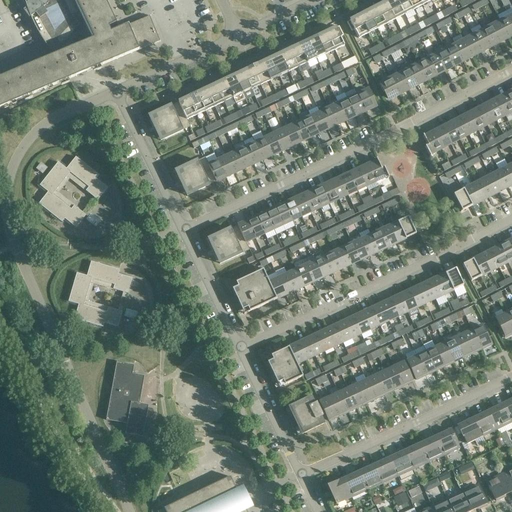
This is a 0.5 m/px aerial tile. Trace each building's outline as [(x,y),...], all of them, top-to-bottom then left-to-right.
[(24,0),(27,3),(25,4),(26,8),(23,11),(29,19),(30,18),(32,22),(35,27),(37,32),(40,37),(43,42),(46,46),(50,51),(54,56),(0,77),(0,108),(87,72),(160,42),(149,17),(117,30),(115,25),(116,24),(104,0),(24,0)] [(404,15),(396,0),(390,0),(386,2),(395,19),(404,15)] [(413,10),(407,0),(396,0),(404,15),(413,10)] [(422,5),(419,0),(407,0),(413,10),(422,5)] [(395,19),(386,2),(377,7),(386,24),(395,19)] [(453,6),(447,9),(450,14),(455,12),(453,6)] [(386,24),(377,7),(368,12),(377,29),(386,24)] [(450,14),(447,9),(442,12),(445,17),(450,14)] [(377,29),(368,12),(359,16),(368,34),(377,29)] [(368,34),(359,16),(347,23),(351,31),(354,30),(358,38),(368,34)] [(434,16),(429,19),(432,24),(437,21),(434,16)] [(511,36),(511,22),(509,17),(500,21),(509,38),(511,36)] [(432,24),(429,19),(424,21),(427,27),(432,24)] [(509,38),(500,21),(491,26),(499,43),(509,38)] [(416,25),(411,28),(414,33),(419,31),(416,25)] [(499,43),(491,26),(482,31),(490,47),(499,43)] [(339,27),(326,33),(335,50),(344,46),(340,37),(343,36),(339,27)] [(414,33),(411,28),(406,31),(409,36),(414,33)] [(490,47),(482,31),(473,35),(481,52),(490,47)] [(335,50),(326,33),(317,37),(325,55),(335,50)] [(398,35),(393,38),(396,43),(401,40),(398,35)] [(481,52),(473,35),(464,40),(472,57),(481,52)] [(325,55),(317,37),(308,41),(316,59),(325,55)] [(396,43),(393,38),(388,40),(391,46),(396,43)] [(472,57),(464,40),(454,45),(463,62),(472,57)] [(316,59),(308,41),(299,46),(307,63),(316,59)] [(380,44),(375,47),(378,52),(383,50),(380,44)] [(463,62),(454,45),(445,50),(454,66),(463,62)] [(307,63),(299,46),(289,50),(298,68),(307,63)] [(378,52),(375,47),(370,50),(372,55),(378,52)] [(298,68),(289,50),(280,54),(288,72),(298,68)] [(454,66),(445,50),(436,54),(445,71),(454,66)] [(288,72),(280,54),(271,59),(279,76),(288,72)] [(445,71),(436,54),(427,59),(436,76),(445,71)] [(382,60),(379,55),(374,58),(376,63),(382,60)] [(279,76),(271,59),(262,63),(270,81),(279,76)] [(436,76),(427,59),(418,64),(427,80),(436,76)] [(270,81),(262,63),(252,68),(260,85),(270,81)] [(427,80),(418,64),(409,69),(418,85),(427,80)] [(260,85),(252,68),(243,72),(251,90),(260,85)] [(418,85),(409,69),(400,73),(409,90),(418,85)] [(251,90),(243,72),(234,76),(242,94),(251,90)] [(409,90),(400,73),(391,78),(400,95),(409,90)] [(242,94),(234,76),(224,81),(233,98),(242,94)] [(400,95),(391,78),(379,84),(383,93),(386,91),(390,100),(400,95)] [(233,98),(224,81),(215,85),(224,103),(233,98)] [(224,103),(215,85),(206,89),(214,107),(224,103)] [(214,107),(206,89),(197,94),(205,111),(214,107)] [(369,89),(356,95),(364,112),(374,108),(370,99),(373,98),(369,89)] [(205,111),(197,94),(188,98),(196,116),(205,111)] [(364,112),(356,95),(347,100),(355,117),(364,112)] [(511,112),(511,107),(505,95),(496,99),(505,116),(511,112)] [(196,116),(188,98),(178,102),(187,120),(196,116)] [(505,116),(496,99),(487,104),(496,121),(505,116)] [(355,117),(347,100),(338,104),(346,121),(355,117)] [(187,120),(178,102),(153,115),(154,118),(150,120),(159,138),(163,136),(164,139),(190,127),(187,120)] [(346,121),(338,104),(329,108),(337,125),(346,121)] [(496,121),(487,104),(478,109),(487,125),(496,121)] [(337,125),(329,108),(319,113),(327,130),(337,125)] [(487,125),(478,109),(469,114),(477,130),(487,125)] [(327,130),(319,113),(310,117),(318,134),(327,130)] [(477,130),(469,114),(460,118),(468,135),(477,130)] [(318,134),(310,117),(301,121),(309,138),(318,134)] [(468,135),(460,118),(451,123),(459,140),(468,135)] [(309,138),(301,121),(292,126),(300,143),(309,138)] [(459,140),(451,123),(441,128),(450,144),(459,140)] [(300,143),(292,126),(282,130),(290,147),(300,143)] [(450,144),(441,128),(432,133),(441,149),(450,144)] [(197,132),(199,137),(205,135),(202,129),(197,132)] [(290,147),(282,130),(273,134),(281,151),(290,147)] [(441,149),(432,133),(424,137),(423,136),(422,136),(427,146),(425,147),(430,157),(430,155),(441,149)] [(281,151),(273,134),(264,139),(272,156),(281,151)] [(272,156),(264,139),(254,143),(262,160),(272,156)] [(262,160),(254,143),(245,148),(253,165),(262,160)] [(253,165),(245,148),(236,152),(244,169),(253,165)] [(244,169),(236,152),(227,156),(235,173),(244,169)] [(235,173),(227,156),(218,161),(226,178),(235,173)] [(177,175),(181,183),(185,192),(189,191),(191,194),(216,182),(208,165),(205,157),(179,169),(181,173),(177,175)] [(376,161),(367,165),(375,182),(387,177),(388,178),(384,168),(381,169),(376,159),(376,161)] [(100,179),(77,160),(68,172),(60,165),(41,189),(49,195),(40,207),(63,225),(66,222),(77,231),(87,218),(90,215),(86,212),(83,215),(75,209),(57,194),(69,179),(87,194),(95,200),(92,204),(96,207),(99,203),(109,191),(98,182),(100,179)] [(226,178),(218,161),(208,165),(216,182),(226,178)] [(443,165),(446,171),(451,168),(448,163),(443,165)] [(375,182),(367,165),(358,169),(366,186),(375,182)] [(511,185),(511,174),(508,167),(499,171),(507,188),(511,185)] [(366,186),(358,169),(349,174),(357,191),(366,186)] [(507,188),(499,171),(490,176),(498,192),(507,188)] [(357,191),(349,174),(340,178),(348,195),(357,191)] [(498,192),(490,176),(481,181),(489,197),(498,192)] [(348,195),(340,178),(330,182),(338,199),(348,195)] [(489,197),(481,181),(472,186),(480,202),(489,197)] [(338,199),(330,182),(321,187),(329,204),(338,199)] [(480,202),(472,186),(463,190),(471,207),(480,202)] [(329,204),(321,187),(312,191),(320,208),(329,204)] [(471,207),(463,190),(453,195),(461,211),(460,212),(461,212),(471,207)] [(320,208),(312,191),(302,195),(310,212),(320,208)] [(310,212),(302,195),(293,200),(301,217),(310,212)] [(301,217),(293,200),(284,204),(292,221),(301,217)] [(292,221),(284,204),(275,208),(283,225),(292,221)] [(283,225),(275,208),(265,213),(273,230),(283,225)] [(273,230),(265,213),(256,217),(264,234),(273,230)] [(264,234),(256,217),(247,221),(255,238),(264,234)] [(408,218),(398,222),(406,239),(416,234),(416,233),(415,234),(408,218)] [(255,238),(247,221),(238,226),(246,243),(255,238)] [(406,239),(398,222),(389,227),(396,243),(406,239)] [(246,243),(238,226),(212,238),(213,241),(210,243),(218,261),(222,259),(223,262),(249,250),(246,243)] [(396,243),(389,227),(379,231),(387,248),(396,243)] [(387,248),(379,231),(370,235),(378,252),(387,248)] [(350,239),(352,244),(359,261),(369,256),(361,240),(359,235),(350,239)] [(378,252),(370,235),(361,240),(369,256),(378,252)] [(511,260),(511,249),(508,242),(499,246),(507,263),(511,260)] [(359,261),(352,244),(342,248),(350,265),(359,261)] [(507,263),(499,246),(490,251),(498,267),(507,263)] [(350,265),(342,248),(333,253),(341,269),(350,265)] [(498,267),(490,251),(481,256),(489,272),(498,267)] [(341,269),(333,253),(324,257),(331,274),(341,269)] [(489,272),(481,256),(472,261),(480,277),(489,272)] [(331,274),(324,257),(314,261),(322,278),(331,274)] [(322,278),(314,261),(305,266),(313,282),(322,278)] [(480,277),(472,261),(462,265),(471,282),(480,277)] [(133,280),(119,276),(120,272),(92,264),(88,278),(77,275),(69,304),(79,307),(75,321),(104,329),(105,325),(119,329),(123,314),(124,309),(120,308),(118,313),(109,310),(108,310),(86,303),(91,285),(114,291),(124,294),(122,299),(127,300),(128,296),(133,280)] [(253,271),(251,266),(238,272),(240,277),(253,271)] [(313,282),(305,266),(296,270),(304,287),(313,282)] [(463,286),(455,269),(445,274),(453,290),(463,286)] [(248,313),(276,299),(268,283),(263,270),(234,284),(236,288),(232,289),(242,311),(246,309),(248,313)] [(304,287),(296,270),(287,274),(294,291),(304,287)] [(294,291),(287,274),(277,279),(285,295),(294,291)] [(453,290),(445,274),(436,278),(444,295),(453,290)] [(444,295),(436,278),(427,283),(435,299),(444,295)] [(277,279),(268,283),(276,299),(285,295),(277,279)] [(435,299),(427,283),(418,287),(425,304),(435,299)] [(425,304),(418,287),(408,291),(416,308),(425,304)] [(416,308),(408,291),(399,296),(407,312),(416,308)] [(407,312),(399,296),(390,300),(398,317),(407,312)] [(398,317),(390,300),(381,304),(388,321),(398,317)] [(388,321),(381,304),(371,309),(379,325),(388,321)] [(471,314),(468,308),(462,311),(465,316),(471,314)] [(379,325),(371,309),(362,313),(370,330),(379,325)] [(370,330),(362,313),(353,318),(361,334),(370,330)] [(511,334),(511,327),(505,314),(495,318),(502,331),(501,332),(504,338),(511,334)] [(361,334),(353,318),(344,322),(351,338),(361,334)] [(351,338),(344,322),(334,326),(342,343),(351,338)] [(342,343),(334,326),(325,331),(333,347),(342,343)] [(481,326),(472,330),(481,350),(491,345),(488,338),(487,338),(481,326)] [(481,350),(472,330),(462,334),(472,354),(481,350)] [(333,347),(325,331),(316,335),(324,351),(333,347)] [(472,354),(462,334),(453,339),(462,358),(472,354)] [(324,351),(316,335),(307,339),(314,356),(324,351)] [(314,356),(307,339),(297,344),(305,360),(314,356)] [(462,358),(453,339),(444,343),(453,363),(462,358)] [(453,363),(444,343),(435,347),(444,367),(453,363)] [(305,360),(297,344),(288,348),(296,364),(305,360)] [(444,367),(435,347),(425,352),(435,371),(444,367)] [(296,364),(288,348),(269,357),(271,361),(267,363),(277,385),(281,383),(283,387),(302,378),(296,364)] [(435,371),(425,352),(416,356),(425,376),(435,371)] [(425,376),(416,356),(407,361),(416,380),(425,376)] [(403,362),(393,367),(403,386),(412,382),(403,362)] [(136,368),(118,365),(108,423),(129,427),(127,437),(144,440),(150,409),(149,408),(149,410),(141,408),(146,379),(134,377),(136,368)] [(403,386),(393,367),(384,371),(394,391),(403,386)] [(394,391),(384,371),(375,376),(384,395),(394,391)] [(384,395),(375,376),(366,380),(375,400),(384,395)] [(375,400),(366,380),(357,384),(366,404),(375,400)] [(366,404),(357,384),(347,389),(357,408),(366,404)] [(357,408),(347,389),(338,393),(347,413),(357,408)] [(347,413),(338,393),(329,397),(338,417),(347,413)] [(320,417),(322,416),(316,403),(314,404),(311,397),(289,408),(301,434),(323,424),(320,417)] [(338,417),(329,397),(319,402),(329,421),(338,417)] [(511,399),(503,404),(511,421),(511,399)] [(511,422),(511,421),(503,404),(493,409),(493,407),(488,410),(497,430),(511,422)] [(497,430),(488,410),(482,413),(483,414),(473,419),(482,437),(497,430)] [(482,437),(473,419),(463,423),(463,422),(457,425),(467,444),(482,437)] [(445,433),(435,437),(443,456),(459,448),(450,429),(444,431),(445,433)] [(443,456),(435,437),(425,442),(424,440),(419,443),(428,463),(443,456)] [(428,463),(419,443),(414,445),(414,447),(404,451),(413,470),(428,463)] [(413,470),(404,451),(394,456),(394,454),(388,457),(397,477),(413,470)] [(397,477),(388,457),(383,459),(384,461),(374,465),(382,484),(397,477)] [(471,463),(465,466),(469,473),(474,470),(471,463)] [(382,484),(374,465),(364,470),(363,468),(358,471),(367,491),(382,484)] [(511,469),(501,474),(510,492),(511,491),(511,469)] [(367,491),(358,471),(352,473),(353,475),(343,479),(352,498),(367,491)] [(510,492),(501,474),(486,482),(496,501),(501,498),(501,497),(510,492)] [(444,475),(438,477),(441,483),(446,481),(444,475)] [(237,493),(230,477),(157,511),(246,511),(244,507),(251,504),(244,490),(237,493)] [(352,498),(343,479),(333,484),(333,482),(326,486),(329,492),(330,492),(336,505),(352,498)] [(428,483),(423,486),(426,493),(431,490),(428,483)] [(478,486),(462,493),(471,511),(480,507),(481,508),(487,505),(478,486)] [(413,489),(408,492),(411,499),(417,497),(413,489)] [(404,493),(393,498),(397,507),(408,502),(404,493)] [(469,511),(471,511),(462,493),(447,500),(452,511),(469,511)] [(452,511),(447,500),(431,507),(433,511),(452,511)]
